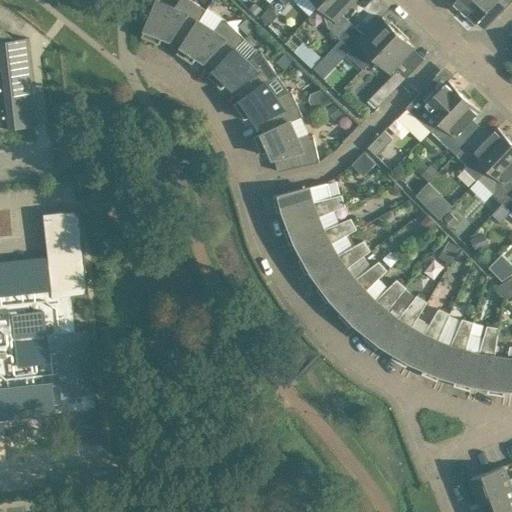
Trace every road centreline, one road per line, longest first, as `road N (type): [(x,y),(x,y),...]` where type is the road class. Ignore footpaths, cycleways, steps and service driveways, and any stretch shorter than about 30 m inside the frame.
road 1 (residential): [(402,391),(333,340),(291,290),(250,188)]
road 2 (residential): [(250,188),(332,166),(452,43)]
road 3 (residential): [(250,188),(228,132),(207,107),(144,64)]
